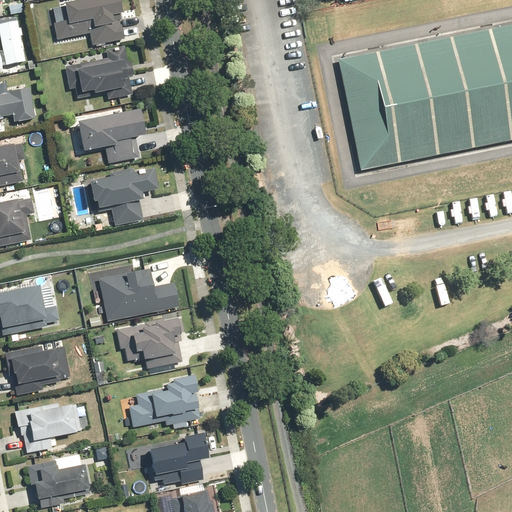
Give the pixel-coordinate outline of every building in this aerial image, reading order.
[(60,0),(59,0),(60,8),(47,10),(53,41),(89,34),(91,47),(123,40),(114,0),(60,0)] [(0,71),(1,71),(0,66),(0,65),(26,60),(17,17),(0,20),(0,47),(0,49),(0,71)] [(511,21),(332,58),(355,171),(511,139),(511,21)] [(94,60),(93,55),(73,59),(74,64),(64,67),(65,75),(73,73),(77,94),(90,92),(91,94),(105,92),(107,100),(131,95),(127,76),(132,75),(129,62),(124,63),(121,47),(115,49),(116,53),(106,55),(107,58),(94,60)] [(0,93),(0,117),(10,115),(12,124),(34,120),(27,88),(0,93)] [(133,138),(142,136),(136,107),(79,119),(86,152),(103,148),(107,164),(137,158),(133,138)] [(0,184),(20,179),(15,159),(23,157),(20,143),(9,146),(0,148),(0,184)] [(90,202),(93,202),(94,209),(110,206),(114,226),(141,220),(137,200),(139,200),(138,192),(153,189),(149,170),(129,174),(128,170),(110,174),(111,178),(87,183),(90,202)] [(29,198),(3,203),(2,198),(0,198),(0,246),(29,241),(24,216),(33,214),(29,198)] [(177,308),(172,284),(152,288),(150,271),(98,280),(105,321),(177,308)] [(40,309),(34,287),(33,279),(20,282),(22,289),(0,293),(0,337),(45,328),(44,323),(57,321),(53,307),(40,309)] [(176,337),(183,336),(179,317),(115,330),(123,367),(143,363),(144,369),(181,362),(176,337)] [(41,351),(40,346),(6,352),(14,396),(42,391),(41,384),(59,381),(59,378),(68,377),(62,347),(41,351)] [(162,383),(164,393),(152,395),(152,393),(136,396),(138,406),(127,408),(131,428),(164,422),(164,427),(199,421),(191,378),(162,383)] [(57,410),(56,405),(13,413),(16,429),(21,428),(26,456),(51,450),(49,439),(89,431),(84,405),(57,410)] [(146,451),(153,491),(180,486),(179,483),(200,479),(197,460),(205,459),(201,436),(180,439),(181,446),(146,451)] [(52,456),(53,460),(26,466),(28,474),(35,473),(37,482),(30,484),(35,501),(38,501),(40,508),(87,497),(77,455),(76,450),(52,456)] [(213,511),(211,501),(206,502),(204,493),(178,497),(180,511),(213,511)]
